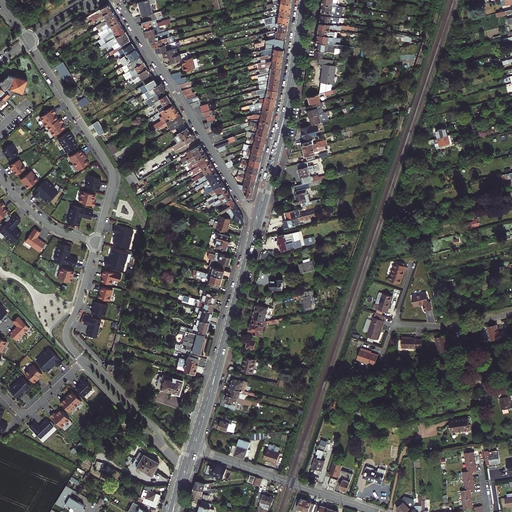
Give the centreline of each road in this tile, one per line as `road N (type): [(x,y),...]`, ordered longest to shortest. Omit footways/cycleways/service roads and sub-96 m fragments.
road 1 (residential): [(258,213),(242,202),(116,0)]
road 2 (residential): [(28,39),(112,173),(96,241)]
road 3 (primary): [(258,213),(304,0)]
road 4 (tertiary): [(197,448),(377,511)]
road 5 (primary): [(216,369),(258,213)]
road 6 (residential): [(96,241),(65,330),(83,360)]
road 7 (residential): [(390,327),(453,327),(511,311)]
